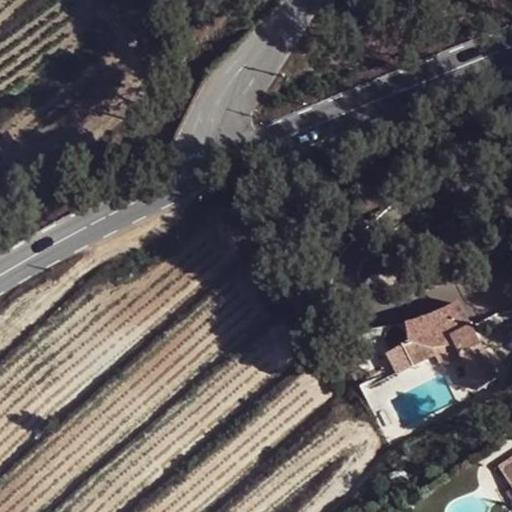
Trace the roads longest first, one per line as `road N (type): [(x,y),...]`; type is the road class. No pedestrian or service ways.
road 1 (primary): [(511,52),(240,156)]
road 2 (primary): [(189,177),(0,279)]
road 3 (residential): [(275,35),(202,101),(182,145),(189,177)]
road 4 (unknown): [(511,222),(444,305),(511,306)]
road 5 (residential): [(240,156),(233,108),(275,35)]
